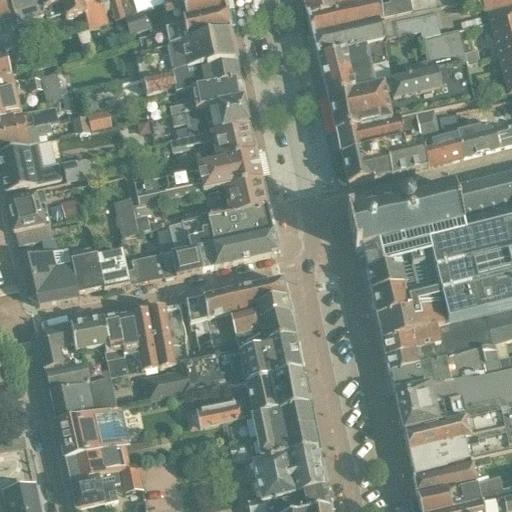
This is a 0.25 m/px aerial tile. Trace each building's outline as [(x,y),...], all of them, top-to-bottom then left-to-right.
[(11,35),(9,25),(14,24),(6,0),(0,0),(0,55),(4,54),(16,50),(11,35)] [(37,0),(6,0),(14,24),(9,25),(11,35),(44,25),(43,22),(37,0)] [(37,0),(43,22),(63,16),(65,22),(84,17),(79,0),(37,0)] [(79,0),(84,17),(89,33),(107,26),(100,3),(108,0),(115,24),(125,21),(118,0),(79,0)] [(118,0),(125,21),(132,18),(126,0),(118,0)] [(168,27),(226,14),(223,0),(194,0),(179,4),(165,7),(147,12),(142,14),(143,16),(147,31),(148,31),(168,27)] [(387,0),(302,0),(307,20),(353,9),(387,1),(387,0)] [(353,9),(307,20),(312,40),(434,14),(463,7),(461,0),(387,0),(387,1),(353,9)] [(511,8),(511,0),(481,0),(485,15),(511,8)] [(511,13),(489,19),(500,61),(511,58),(511,13)] [(163,51),(173,49),(230,36),(226,14),(168,27),(148,31),(150,39),(139,42),(142,56),(163,51)] [(312,40),(318,60),(383,45),(420,37),(421,44),(440,39),(434,14),(312,40)] [(125,21),(129,35),(147,31),(143,16),(125,21)] [(480,21),(461,26),(463,33),(482,28),(480,21)] [(433,114),(475,106),(466,70),(466,69),(463,57),(457,35),(440,39),(421,44),(426,64),(429,76),(408,81),(382,87),(327,101),(336,137),(433,114)] [(169,78),(236,65),(230,36),(173,49),(163,51),(142,56),(133,59),(139,85),(143,84),(143,83),(169,78)] [(382,87),(408,81),(404,70),(426,64),(421,44),(420,37),(383,45),(388,66),(377,68),(382,87)] [(383,45),(318,60),(317,60),(327,101),(382,87),(377,68),(388,66),(383,45)] [(0,80),(11,77),(4,54),(0,55),(0,80)] [(475,54),(463,57),(466,69),(478,66),(475,54)] [(511,97),(511,58),(500,61),(503,74),(509,99),(511,97)] [(429,76),(426,64),(404,70),(408,81),(429,76)] [(175,98),(191,93),(239,84),(236,65),(169,78),(143,83),(143,84),(139,85),(82,98),(87,118),(126,109),(175,98)] [(0,122),(21,117),(11,77),(0,80),(0,122)] [(46,105),(62,101),(56,77),(40,81),(46,105)] [(31,95),(41,93),(39,84),(28,83),(31,95)] [(169,110),(171,119),(243,103),(239,84),(191,93),(193,105),(169,110)] [(209,136),(248,128),(243,103),(171,119),(173,130),(186,127),(187,131),(189,140),(209,136)] [(46,113),(49,127),(49,129),(58,127),(55,111),(46,113)] [(0,122),(0,138),(49,127),(46,113),(21,117),(0,122)] [(111,130),(107,113),(87,118),(91,135),(111,130)] [(433,114),(336,137),(340,158),(386,150),(420,144),(429,142),(439,140),(433,114)] [(89,136),(85,119),(71,122),(74,139),(89,136)] [(150,136),(148,125),(137,127),(138,134),(144,138),(150,136)] [(0,155),(37,147),(39,147),(38,139),(51,136),(49,129),(49,127),(0,138),(0,155)] [(459,135),(464,161),(499,152),(499,153),(511,148),(511,128),(507,130),(508,133),(495,136),(493,127),(459,135)] [(213,149),(216,163),(254,154),(248,128),(209,136),(189,140),(177,142),(169,144),(172,157),(186,154),(185,149),(205,145),(206,150),(213,149)] [(187,131),(175,134),(177,142),(189,140),(187,131)] [(427,171),(436,169),(464,161),(459,135),(456,136),(456,135),(439,140),(429,142),(420,144),(427,171)] [(391,179),(427,171),(420,144),(386,150),(391,179)] [(43,171),(37,147),(0,155),(0,177),(4,197),(61,184),(57,168),(43,171)] [(386,150),(340,158),(347,189),(369,184),(381,181),(391,179),(386,150)] [(133,189),(138,208),(148,206),(202,195),(223,191),(261,182),(255,154),(254,154),(216,163),(164,174),(140,180),(142,187),(133,189)] [(74,164),(61,167),(66,187),(79,184),(74,164)] [(355,255),(361,253),(463,228),(461,222),(511,209),(511,176),(454,191),(414,202),(407,197),(401,199),(397,205),(385,208),(346,218),(355,255)] [(261,182),(223,191),(226,206),(219,208),(220,211),(208,214),(209,219),(267,210),(261,182)] [(12,237),(15,237),(45,229),(49,228),(42,197),(3,205),(12,237)] [(81,218),(77,202),(61,206),(65,222),(81,218)] [(138,239),(137,236),(132,214),(131,210),(130,205),(114,209),(116,218),(122,243),(138,239)] [(138,208),(131,210),(132,214),(137,236),(150,233),(146,219),(151,218),(148,206),(138,208)] [(441,306),(446,328),(500,315),(511,312),(511,209),(461,222),(463,228),(361,253),(366,274),(401,266),(406,292),(402,293),(406,314),(420,311),(441,306)] [(272,233),(267,210),(209,219),(201,220),(180,224),(167,227),(173,256),(186,253),(186,254),(206,249),(272,233)] [(53,241),(49,228),(45,229),(15,237),(18,250),(53,241)] [(278,257),(272,233),(206,249),(212,273),(248,265),(248,264),(278,257)] [(212,273),(206,249),(186,254),(186,253),(173,256),(145,262),(146,268),(160,265),(163,281),(164,284),(175,281),(212,273)] [(94,250),(68,256),(78,298),(103,293),(97,260),(96,258),(94,250)] [(78,302),(78,298),(68,256),(67,252),(19,263),(29,304),(38,309),(78,302)] [(122,254),(97,260),(103,293),(104,294),(129,289),(126,275),(122,254)] [(133,273),(126,275),(129,289),(163,281),(160,265),(146,268),(145,262),(131,265),(133,273)] [(371,299),(402,293),(406,292),(401,266),(366,274),(371,297),(371,299)] [(282,284),(202,302),(211,328),(256,314),(256,312),(286,302),(282,284)] [(371,299),(377,320),(406,315),(406,314),(402,293),(371,299)] [(191,335),(194,334),(211,328),(202,302),(202,301),(185,306),(189,327),(191,335)] [(256,314),(211,328),(194,334),(196,339),(208,336),(211,352),(236,347),(235,342),(260,336),(258,327),(290,319),(286,302),(256,312),(256,314)] [(382,344),(434,331),(446,328),(441,306),(420,311),(406,314),(406,315),(377,320),(376,321),(382,344)] [(189,366),(188,358),(186,348),(179,308),(180,308),(179,307),(165,310),(130,317),(131,318),(139,366),(141,377),(175,369),(179,368),(189,366)] [(446,328),(434,331),(439,346),(385,361),(389,377),(390,377),(445,363),(458,359),(458,358),(491,349),(495,348),(506,345),(509,344),(511,342),(511,312),(500,315),(446,328)] [(131,318),(118,321),(123,358),(132,357),(134,367),(139,366),(131,318)] [(211,353),(198,356),(193,357),(195,364),(195,365),(238,357),(238,360),(264,353),(263,350),(295,342),(290,319),(258,327),(260,336),(235,342),(236,347),(211,352),(211,353)] [(123,359),(123,358),(118,321),(104,324),(108,350),(102,351),(109,383),(127,378),(124,361),(124,359),(123,359)] [(104,324),(69,331),(75,357),(83,356),(102,351),(108,350),(104,324)] [(38,343),(44,374),(63,371),(85,366),(83,356),(75,357),(69,331),(41,337),(38,343)] [(439,346),(434,331),(382,344),(385,361),(439,346)] [(244,389),(301,376),(295,342),(263,350),(264,353),(238,360),(238,357),(195,365),(195,364),(189,366),(179,368),(180,377),(147,384),(152,406),(190,398),(204,395),(205,396),(226,391),(226,393),(244,389)] [(497,364),(495,348),(491,349),(458,358),(458,359),(445,363),(390,377),(394,396),(482,379),(510,373),(508,362),(497,364)] [(63,371),(44,374),(49,395),(89,386),(85,366),(63,371)] [(511,411),(511,372),(510,373),(482,379),(394,396),(403,436),(466,422),(511,411)] [(308,410),(301,376),(244,389),(248,407),(243,408),(242,406),(196,415),(187,417),(191,434),(199,433),(199,434),(224,429),(242,424),(246,423),(252,421),(308,410)] [(115,410),(109,383),(89,386),(49,395),(56,423),(115,410)] [(124,449),(130,448),(122,409),(115,410),(56,423),(64,462),(124,449)] [(252,466),(317,452),(308,410),(252,421),(224,429),(225,433),(226,433),(228,447),(229,449),(247,445),(252,466)] [(511,411),(466,422),(403,436),(414,480),(488,459),(497,457),(497,458),(511,454),(511,411)] [(0,454),(25,449),(23,440),(0,445),(0,454)] [(168,440),(130,448),(124,449),(128,466),(171,457),(168,440)] [(247,445),(229,449),(233,466),(251,462),(251,466),(252,466),(247,445)] [(64,462),(70,485),(117,476),(129,473),(128,466),(124,449),(64,462)] [(260,504),(325,491),(317,452),(252,466),(256,485),(251,486),(253,497),(258,496),(260,504)] [(417,500),(475,488),(472,471),(485,468),(485,465),(489,464),(488,459),(414,480),(418,500),(417,500)] [(142,495),(138,473),(120,477),(124,499),(142,495)] [(120,487),(117,476),(70,485),(69,485),(75,511),(82,511),(118,504),(114,488),(120,487)] [(417,500),(420,511),(454,511),(481,506),(480,501),(502,495),(499,482),(477,488),(475,488),(417,500)] [(38,511),(34,490),(3,496),(6,511),(38,511)] [(326,511),(329,511),(325,491),(260,504),(248,506),(248,511),(326,511)] [(511,511),(511,501),(503,504),(505,511),(511,511)]
